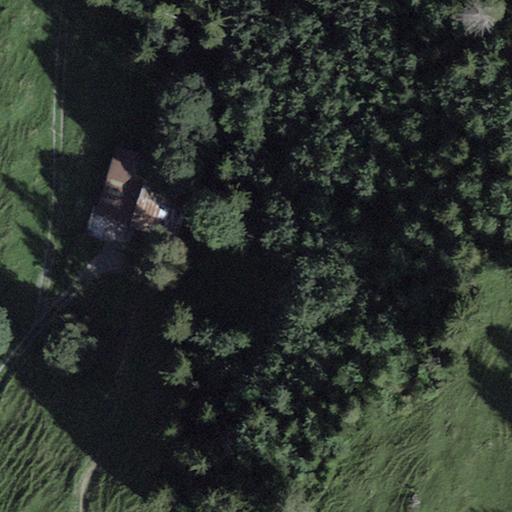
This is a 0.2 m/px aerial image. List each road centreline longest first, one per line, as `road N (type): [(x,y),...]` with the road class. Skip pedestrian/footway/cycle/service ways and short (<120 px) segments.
road 1 (track): [(38,322),(57,194),(67,0)]
road 2 (track): [(113,242),(0,376)]
